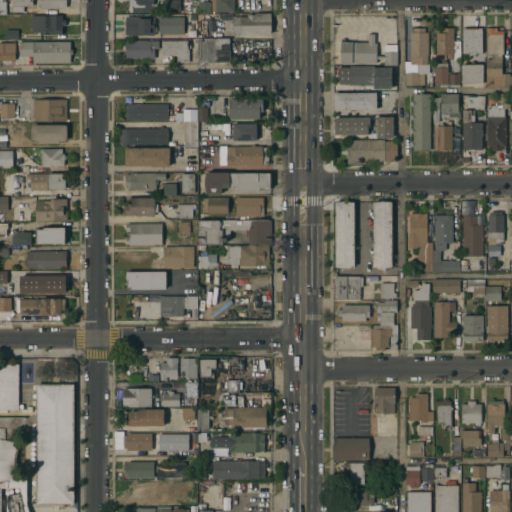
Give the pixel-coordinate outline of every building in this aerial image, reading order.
[(32,0),(32,6),(23,6),(23,12),(11,12),(11,0),(32,0)] [(37,0),(65,0),(65,8),(37,8),(37,0)] [(153,0),(153,3),(156,3),(156,12),(129,12),(129,6),(125,6),(125,1),(128,1),(128,0),(153,0)] [(162,12),(162,0),(179,0),(179,12),(162,12)] [(215,9),(211,10),(211,0),(234,0),(234,12),(215,12),(215,9)] [(209,13),(198,13),(198,2),(209,2),(209,13)] [(232,34),(232,17),(247,17),(247,15),(254,15),(254,13),(270,13),(270,34),(232,34)] [(31,16),(62,15),(62,20),(65,20),(65,26),(61,26),(61,35),(40,35),(40,33),(31,33),(31,16)] [(125,35),(125,17),(154,17),(154,35),(125,35)] [(158,35),(158,17),(183,17),(183,34),(158,35)] [(405,72),(415,72),(415,57),(409,57),(409,32),(412,32),(412,28),(423,27),(423,32),(427,32),(427,64),(425,64),(425,70),(423,70),(423,85),(405,85),(405,72)] [(485,28),(495,27),(495,31),(502,30),(502,54),(496,54),(496,59),(500,59),(500,73),(508,73),(508,86),(497,86),(497,78),(485,78),(485,59),(490,59),(490,54),(485,54),(485,28)] [(434,33),(440,33),(440,28),(452,28),(452,58),(446,58),(446,54),(435,54),(434,33)] [(461,28),(481,28),(481,53),(474,53),(474,55),(467,55),(467,53),(461,53),(461,28)] [(5,30),(17,29),(18,39),(5,39),(5,30)] [(373,41),(373,43),(375,43),(375,55),(382,55),(383,44),(395,44),(395,65),(382,65),(382,59),(375,58),(375,63),(350,62),(350,63),(339,63),(339,41),(366,42),(366,41),(366,33),(373,34),(373,41)] [(229,62),(198,62),(198,39),(229,38),(229,62)] [(187,49),(188,49),(188,62),(176,62),(176,54),(161,55),(161,41),(187,40),(187,49)] [(125,59),(125,41),(158,41),(158,49),(154,49),(154,59),(125,59)] [(19,42),(70,42),(70,49),(72,49),(72,54),(70,54),(70,63),(32,63),(32,56),(19,56),(19,42)] [(0,43),(15,43),(14,61),(10,61),(10,63),(1,64),(1,61),(0,61),(0,43)] [(433,86),(433,67),(433,63),(446,63),(446,66),(446,86),(433,86)] [(461,83),(460,64),(481,64),(481,83),(461,83)] [(374,72),(376,72),(376,82),(374,82),(374,85),(346,85),(346,66),(374,66),(374,72)] [(458,86),(448,86),(448,73),(458,73),(458,86)] [(384,80),(395,80),(395,90),(384,90),(384,80)] [(375,109),(360,109),(360,111),(349,111),(349,109),(333,109),(333,92),(375,92),(375,109)] [(411,94),(429,94),(429,151),(411,151),(411,94)] [(439,94),(456,94),(456,111),(459,111),(459,117),(439,117),(439,94)] [(462,95),(483,96),(483,109),(462,108),(462,95)] [(65,121),(33,121),(33,99),(65,100),(65,121)] [(228,99),(262,99),(262,109),(259,109),(259,119),(229,119),(228,99)] [(0,103),(13,103),(14,117),(0,117),(0,103)] [(125,120),(125,104),(167,104),(167,120),(125,120)] [(198,107),(206,107),(206,121),(198,121),(198,107)] [(181,109),(196,109),(196,121),(182,121),(181,121),(181,109)] [(461,110),(472,110),(472,122),(480,122),(480,149),(461,149),(461,110)] [(363,138),(354,138),(354,137),(333,137),(333,115),(363,115),(363,138)] [(393,115),(393,139),(382,139),(382,115),(393,115)] [(485,116),(504,116),(504,146),(500,146),(500,150),(490,150),(490,146),(486,146),(485,116)] [(196,121),(197,146),(183,146),(182,121),(196,121)] [(256,123),(256,140),(232,140),(232,123),(256,123)] [(438,126),(438,123),(442,123),(441,126),(450,126),(450,150),(433,150),(433,126),(438,126)] [(30,125),(66,125),(66,141),(59,141),(59,142),(38,142),(38,141),(30,141),(30,125)] [(158,128),(158,126),(162,126),(162,128),(167,128),(167,144),(118,145),(118,129),(158,128)] [(363,161),(363,164),(346,164),(346,146),(349,146),(349,140),(383,140),(383,141),(396,141),(396,161),(363,161)] [(251,147),(251,146),(254,146),(262,146),(262,165),(220,165),(220,155),(218,155),(218,147),(222,147),(222,152),(225,152),(225,147),(251,147)] [(169,148),(169,167),(150,167),(150,166),(124,166),(124,148),(169,148)] [(40,149),(61,149),(61,154),(63,154),(63,155),(64,156),(65,159),(63,160),(63,166),(57,166),(57,167),(54,167),(54,166),(40,166),(40,149)] [(0,167),(0,150),(12,150),(12,167),(0,167)] [(205,172),(227,172),(227,173),(270,173),(270,188),(259,188),(259,191),(236,191),(236,187),(221,187),(221,194),(205,194),(205,172)] [(29,180),(25,180),(25,174),(65,173),(65,190),(30,190),(29,180)] [(165,173),(165,180),(155,180),(155,190),(130,190),(130,189),(125,189),(125,175),(129,175),(129,173),(165,173)] [(181,174),(193,174),(193,193),(181,193),(181,174)] [(162,195),(162,183),(175,183),(175,195),(162,195)] [(203,197),(227,198),(227,213),(202,213),(203,197)] [(235,197),(262,197),(262,216),(235,216),(235,197)] [(153,198),(153,204),(157,204),(157,212),(154,212),(154,216),(125,216),(125,204),(129,204),(129,198),(153,198)] [(34,201),(50,201),(50,199),(66,199),(66,221),(34,221),(34,201)] [(334,267),(334,202),(353,202),(353,267),(334,267)] [(371,202),(391,202),(391,267),(372,267),(371,202)] [(178,204),(192,204),(192,218),(178,218),(178,204)] [(501,212),(501,215),(502,215),(502,238),(487,239),(487,215),(488,215),(488,212),(501,212)] [(422,248),(407,248),(407,237),(408,237),(408,217),(413,217),(413,213),(421,213),(421,217),(425,217),(426,242),(431,242),(431,272),(422,272),(422,248)] [(459,271),(433,271),(433,249),(433,215),(451,215),(451,243),(445,243),(445,250),(439,250),(439,261),(459,261),(459,271)] [(462,256),(462,215),(475,215),(475,225),(481,225),(481,256),(462,256)] [(476,224),(475,215),(482,215),(483,224),(476,224)] [(197,220),(270,220),(270,244),(248,244),(248,230),(229,230),(229,238),(222,238),(222,244),(197,244),(197,220)] [(189,233),(179,233),(178,222),(189,222),(189,233)] [(161,223),(161,244),(125,244),(125,237),(129,237),(129,231),(125,231),(125,223),(161,223)] [(36,230),(43,230),(43,227),(64,227),(64,244),(36,244),(36,230)] [(16,232),(19,232),(19,231),(23,231),(23,232),(30,232),(30,245),(11,245),(11,235),(16,232)] [(268,266),(238,266),(238,264),(229,264),(229,258),(222,258),(222,245),(268,245),(268,266)] [(488,256),(487,245),(498,245),(499,246),(499,255),(488,256)] [(193,247),(192,268),(162,267),(162,246),(193,247)] [(65,251),(66,268),(26,269),(26,251),(65,251)] [(206,262),(216,262),(216,269),(197,269),(197,256),(206,256),(206,262)] [(485,258),(494,258),(494,270),(485,270),(485,258)] [(159,270),(151,270),(151,259),(159,259),(159,270)] [(165,271),(165,289),(125,289),(125,272),(165,271)] [(34,283),(37,283),(37,275),(65,275),(65,295),(34,295),(34,283)] [(335,299),(334,298),(333,297),(333,278),(333,277),(334,276),(362,276),(361,286),(359,286),(359,299),(335,299)] [(443,293),(443,294),(439,294),(439,293),(433,293),(433,279),(459,279),(459,293),(443,293)] [(472,296),(472,291),(466,291),(466,279),(483,279),(483,296),(472,296)] [(379,293),(377,293),(377,288),(379,288),(379,283),(392,283),(392,292),(395,292),(395,298),(388,298),(388,299),(384,299),(384,298),(379,298),(379,293)] [(413,297),(411,297),(411,290),(421,290),(421,283),(428,283),(428,307),(430,307),(429,340),(416,339),(416,328),(409,328),(410,306),(413,306),(413,297)] [(485,301),(485,286),(499,286),(499,301),(485,301)] [(182,296),(182,316),(159,316),(159,296),(182,296)] [(196,296),(197,308),(186,308),(186,296),(196,296)] [(0,297),(10,297),(10,311),(0,311),(0,297)] [(40,314),(19,314),(19,298),(64,299),(64,310),(60,310),(60,315),(40,315),(40,314)] [(376,311),(376,302),(382,302),(382,300),(396,300),(396,311),(376,311)] [(433,302),(454,302),(454,311),(448,311),(448,322),(455,322),(455,333),(448,333),(448,337),(433,337),(433,302)] [(340,321),(340,316),(337,316),(337,310),(340,310),(340,305),(368,305),(368,308),(369,308),(369,313),(368,313),(368,317),(364,317),(364,321),(340,321)] [(506,306),(506,340),(486,341),(486,306),(506,306)] [(372,325),(379,325),(379,312),(392,312),(392,325),(372,325)] [(461,316),(482,315),(482,341),(461,341),(461,316)] [(396,325),(396,350),(389,350),(389,336),(387,336),(387,346),(384,346),(384,350),(374,349),(374,347),(370,347),(370,329),(372,329),(372,325),(392,325),(396,325)] [(177,376),(180,376),(180,359),(196,359),(196,378),(184,378),(184,377),(182,377),(182,381),(176,381),(176,377),(166,377),(166,381),(159,381),(159,363),(165,363),(165,359),(177,358),(177,376)] [(215,360),(215,369),(210,369),(210,377),(198,377),(198,360),(215,360)] [(17,411),(6,411),(6,413),(0,413),(0,364),(17,364),(17,411)] [(238,380),(238,393),(226,393),(226,380),(238,380)] [(197,382),(197,399),(194,399),(194,403),(183,403),(183,382),(197,382)] [(35,385),(73,385),(73,505),(35,505),(35,424),(35,414),(35,385)] [(373,387),(393,387),(393,411),(373,412),(373,387)] [(150,389),(151,406),(122,407),(122,389),(150,389)] [(162,404),(159,404),(159,401),(162,401),(162,394),(167,394),(167,392),(172,392),(172,394),(178,394),(178,406),(162,406),(162,404)] [(432,411),(432,421),(426,421),(418,421),(408,421),(408,397),(414,397),(414,393),(426,393),(426,411),(432,411)] [(435,401),(440,401),(440,399),(445,399),(445,401),(450,400),(450,427),(441,427),(441,423),(435,423),(435,401)] [(460,404),(466,404),(466,400),(474,401),(474,404),(480,404),(480,423),(479,423),(479,425),(473,425),(473,423),(468,423),(468,425),(464,425),(464,423),(460,423),(460,404)] [(495,425),(495,427),(493,427),(493,433),(486,433),(486,404),(488,404),(488,401),(502,401),(502,404),(503,404),(503,425),(495,425)] [(223,409),(232,408),(232,407),(265,407),(266,428),(233,428),(233,425),(223,425),(223,409)] [(181,408),(193,408),(193,421),(181,421),(181,408)] [(163,409),(163,426),(128,427),(128,423),(125,423),(125,416),(128,416),(128,412),(140,412),(140,409),(163,409)] [(208,409),(208,431),(197,431),(197,409),(208,409)] [(26,480),(26,505),(28,511),(6,511),(6,495),(20,492),(19,488),(8,488),(9,480),(7,480),(7,487),(1,487),(0,511),(0,417),(24,417),(24,419),(25,429),(17,429),(17,443),(14,461),(16,477),(16,479),(26,480)] [(417,435),(417,426),(430,427),(429,435),(417,435)] [(510,439),(508,439),(508,450),(502,450),(502,456),(486,456),(486,443),(491,443),(491,440),(497,440),(497,443),(502,443),(502,440),(500,440),(500,429),(509,428),(509,435),(510,439)] [(459,438),(459,455),(451,455),(451,437),(459,437),(459,430),(460,430),(460,438),(459,438)] [(460,430),(479,430),(479,446),(461,446),(461,438),(460,438),(460,430)] [(170,444),(171,444),(171,438),(179,438),(179,433),(184,433),(184,437),(186,437),(186,439),(188,439),(188,433),(196,433),(196,454),(189,454),(189,448),(186,449),(186,450),(170,451),(170,444)] [(229,437),(229,433),(263,433),(263,452),(227,452),(227,448),(209,448),(209,437),(229,437)] [(151,434),(151,451),(126,451),(126,448),(122,448),(122,436),(125,436),(125,434),(151,434)] [(367,459),(333,459),(333,438),(368,438),(367,459)] [(423,456),(408,456),(408,442),(422,441),(423,456)] [(472,456),(472,450),(478,450),(478,447),(483,447),(484,456),(472,456)] [(209,474),(198,474),(197,457),(209,457),(209,474)] [(264,461),(264,480),(212,479),(212,461),(264,461)] [(152,462),(153,478),(126,478),(126,475),(123,475),(123,466),(126,466),(126,462),(152,462)] [(348,484),(348,480),(344,480),(344,468),(341,467),(341,464),(343,462),(363,462),(363,464),(365,464),(365,469),(363,469),(363,483),(348,484)] [(156,463),(184,463),(184,478),(156,478),(156,463)] [(485,477),(485,466),(491,466),(494,464),(499,464),(499,469),(501,469),(501,466),(508,466),(508,479),(499,479),(499,477),(485,477)] [(405,466),(418,466),(419,484),(416,484),(416,487),(409,487),(409,484),(405,484),(405,466)] [(471,466),(483,466),(483,477),(471,477),(471,466)] [(420,467),(431,467),(431,480),(420,480),(420,467)] [(433,477),(433,467),(445,467),(445,477),(433,477)] [(480,511),(461,511),(461,479),(467,479),(467,482),(474,483),(474,492),(480,492),(480,511)] [(161,480),(180,480),(180,490),(161,490),(161,480)] [(155,482),(155,504),(125,504),(125,482),(155,482)] [(457,511),(433,511),(434,485),(457,485),(457,511)] [(348,505),(348,488),(372,488),(372,505),(348,505)] [(489,511),(489,490),(508,490),(509,511),(489,511)] [(429,511),(406,511),(406,492),(429,492),(429,511)]
